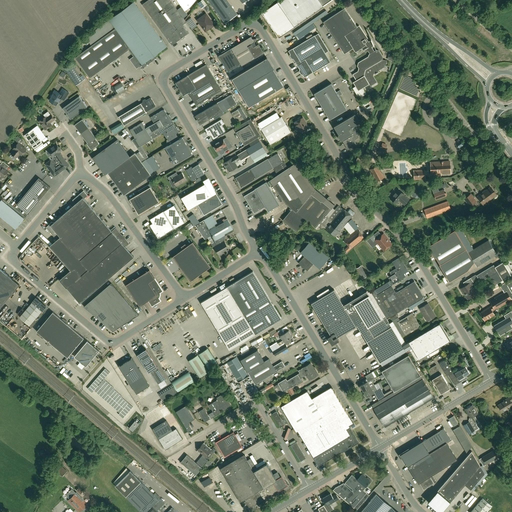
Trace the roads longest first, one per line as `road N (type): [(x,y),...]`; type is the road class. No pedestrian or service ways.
road 1 (unclassified): [(491,382),(389,223),(353,186),(296,85)]
road 2 (unclassified): [(259,252),(165,86),(169,70),(245,23)]
road 3 (unclassified): [(380,449),(259,252)]
road 4 (unclassified): [(185,298),(107,340),(13,260),(16,246)]
road 5 (unclassified): [(495,133),(471,132),(372,0)]
road 6 (unknown): [(298,310),(230,350),(193,322),(173,336),(180,360)]
road 7 (unclassified): [(310,490),(258,407),(246,405),(193,438)]
road 8 (unclassified): [(80,176),(110,197),(185,298)]
road 9 (secondary): [(380,449),(491,382)]
